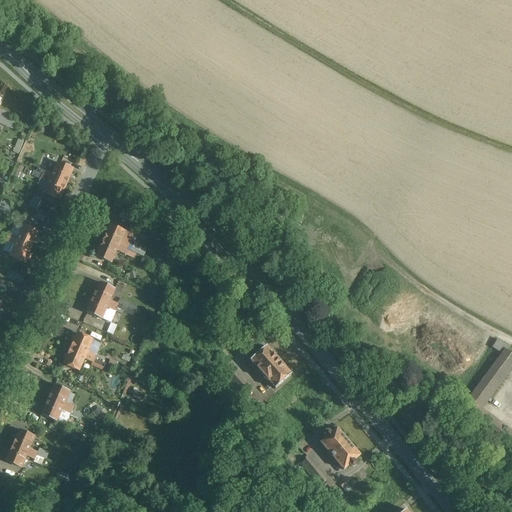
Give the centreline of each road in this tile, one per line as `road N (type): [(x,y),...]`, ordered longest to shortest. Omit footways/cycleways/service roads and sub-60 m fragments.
road 1 (secondary): [(456,511),(220,241),(104,132)]
road 2 (residential): [(0,385),(104,132)]
road 3 (secondary): [(104,132),(0,46)]
road 4 (track): [(511,339),(405,277)]
